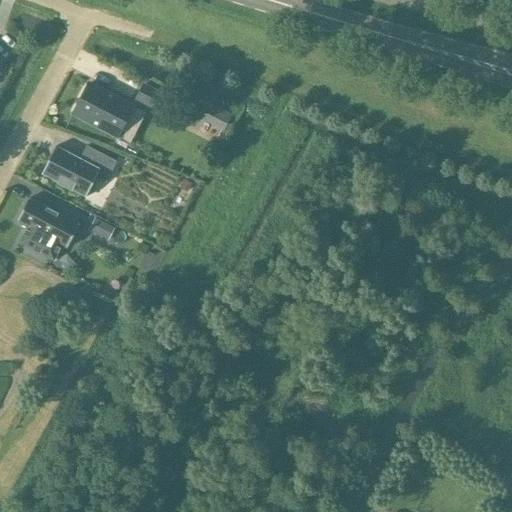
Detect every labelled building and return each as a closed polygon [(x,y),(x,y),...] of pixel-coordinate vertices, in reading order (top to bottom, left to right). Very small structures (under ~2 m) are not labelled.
[(89,84),(73,114),(117,137),(133,107),(89,84)] [(165,96),(143,85),(136,99),(157,110),(165,96)] [(200,119),(223,129),(230,111),(208,102),(200,119)] [(80,158),(56,146),(41,175),(58,183),(58,184),(72,191),(72,190),(86,198),(96,178),(106,183),(117,162),(87,146),(80,158)] [(203,170),(199,176),(205,179),(208,173),(203,170)] [(181,187),(189,191),(192,184),(185,180),(181,187)] [(17,222),(27,228),(19,243),(54,261),(62,246),(67,248),(79,224),(29,198),(17,222)] [(91,230),(108,238),(112,229),(96,220),(91,230)]
